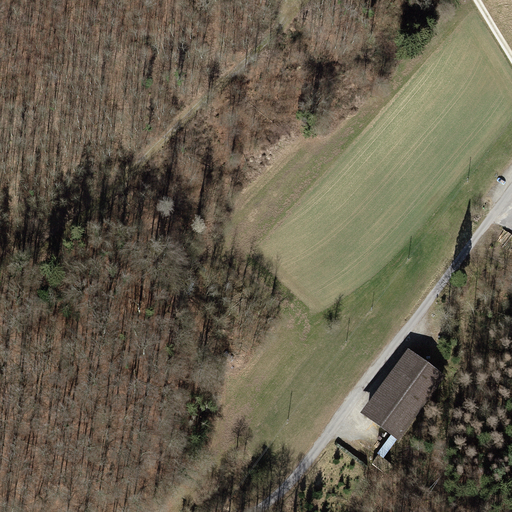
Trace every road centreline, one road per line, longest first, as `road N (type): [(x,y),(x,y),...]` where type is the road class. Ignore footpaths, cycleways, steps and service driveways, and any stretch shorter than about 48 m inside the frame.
road 1 (residential): [(511,190),(291,480),(248,511)]
road 2 (track): [(294,0),(278,27),(71,227),(44,250),(0,264)]
road 3 (track): [(176,511),(227,409),(224,373),(180,299),(192,267),(210,251)]
